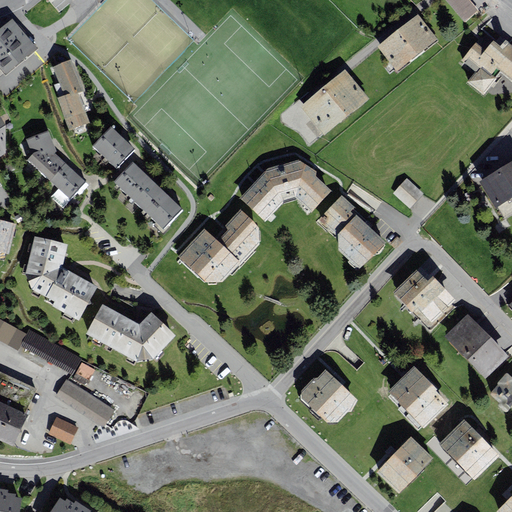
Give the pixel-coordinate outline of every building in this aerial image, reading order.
[(49,0),(49,1),(59,13),(74,0),(49,0)] [(479,10),(469,0),(445,0),(465,22),(479,10)] [(418,14),(378,47),(397,72),(438,39),(418,14)] [(0,53),(25,33),(12,18),(0,28),(0,53)] [(25,33),(0,53),(0,66),(6,74),(37,48),(25,33)] [(480,57),(497,70),(511,81),(511,45),(505,40),(500,46),(493,41),(485,50),(480,57)] [(480,57),(485,50),(476,43),(462,60),(476,71),(467,82),(484,95),(497,79),(492,75),(497,70),(480,57)] [(53,67),(64,95),(71,93),(72,96),(79,93),(84,91),(72,60),(53,67)] [(370,98),(346,70),(301,107),(325,136),(370,98)] [(57,98),(70,131),(90,123),(79,93),(72,96),(71,93),(64,95),(57,98)] [(93,147),(117,169),(135,148),(111,127),(93,147)] [(70,199),(87,181),(55,153),(57,152),(49,130),(26,139),(33,155),(28,161),(70,199)] [(268,168),(240,198),(265,222),(284,203),(296,199),(311,213),(331,191),(316,176),(317,171),(299,160),(268,168)] [(511,161),(479,181),(496,208),(511,198),(511,161)] [(114,183),(164,229),(182,209),(133,163),(114,183)] [(393,193),(410,209),(424,194),(406,179),(393,193)] [(342,195),(318,221),(338,237),(339,250),(359,269),(386,242),(352,211),(356,207),(342,195)] [(204,228),(178,257),(206,282),(222,282),(238,265),(239,266),(259,245),(259,228),(240,210),(214,238),(204,228)] [(0,251),(10,254),(17,224),(0,220),(0,251)] [(52,307),(79,321),(97,287),(62,268),(68,244),(35,236),(26,274),(33,290),(56,302),(52,307)] [(393,292),(430,331),(455,308),(451,304),(456,300),(433,276),(427,281),(417,270),(393,292)] [(86,334),(136,361),(154,358),(176,336),(151,312),(139,325),(102,304),(86,334)] [(444,336),(486,379),(509,356),(468,314),(444,336)] [(0,340),(18,351),(21,346),(27,334),(0,319),(0,340)] [(27,334),(21,346),(72,375),(81,359),(30,330),(27,334)] [(74,376),(86,384),(96,370),(84,361),(74,376)] [(388,391),(424,428),(449,404),(436,391),(437,389),(415,366),(388,391)] [(302,391),(302,399),(327,423),(338,422),(348,412),(351,412),(358,401),(325,370),(318,378),(314,378),(302,391)] [(0,401),(25,414),(37,388),(0,371),(0,401)] [(498,384),(490,394),(500,403),(499,405),(508,413),(511,408),(511,377),(506,372),(497,383),(498,384)] [(66,379),(55,396),(104,427),(115,410),(66,379)] [(0,438),(14,445),(28,415),(25,414),(0,401),(0,438)] [(49,434),(70,444),(78,428),(57,418),(49,434)] [(439,444),(476,481),(500,457),(464,420),(439,444)] [(377,472),(400,494),(433,458),(411,437),(377,472)] [(0,511),(18,511),(21,498),(16,497),(16,494),(7,493),(8,490),(0,488),(0,511)] [(511,511),(511,496),(497,511),(511,511)] [(51,511),(90,511),(91,511),(76,501),(74,503),(67,499),(65,501),(60,498),(51,511)]
